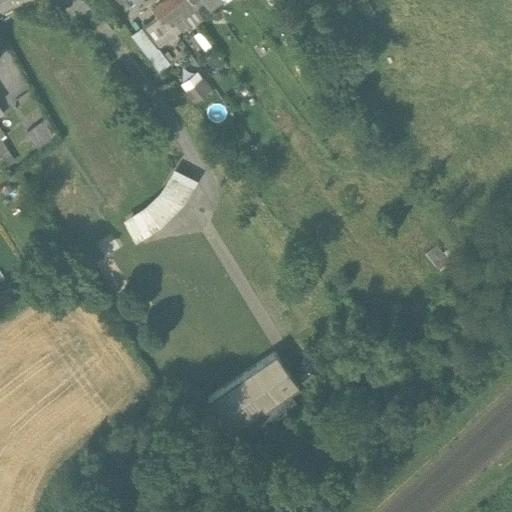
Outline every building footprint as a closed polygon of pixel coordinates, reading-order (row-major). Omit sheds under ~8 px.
[(176,9),(168,0),(161,0),(159,2),(169,15),(176,9)] [(169,15),(159,2),(151,8),(161,20),(169,15)] [(209,93),(203,85),(201,82),(184,93),(192,105),(209,93)] [(189,185),(175,177),(164,195),(178,203),(189,185)] [(148,212),(129,223),(138,237),(156,225),(148,212)] [(276,358),(207,404),(231,438),(298,392),(276,358)]
